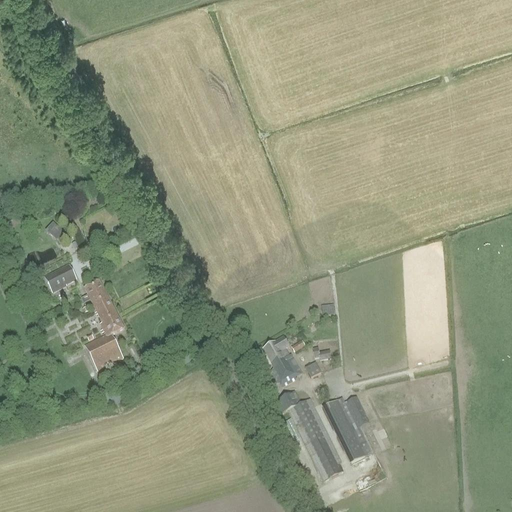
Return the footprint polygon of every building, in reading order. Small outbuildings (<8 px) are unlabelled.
[(55,223),(48,231),(59,241),(66,233),(55,223)] [(76,282),(67,265),(42,278),(51,295),(76,282)] [(82,306),(91,301),(102,324),(100,325),(103,331),(100,332),(102,335),(105,334),(106,336),(85,347),(97,372),(123,359),(112,336),(124,330),(99,281),(85,289),(89,298),(80,302),(82,306)] [(334,315),(334,306),(322,307),(323,317),(334,315)] [(290,357),(286,350),(290,348),(285,339),(275,344),(264,350),(275,370),(270,372),(277,385),(279,383),(282,388),(296,381),(295,379),(302,375),(291,356),(290,357)] [(306,347),(302,342),(291,348),(295,354),(306,347)] [(327,359),(331,358),(330,349),(310,351),(312,362),(319,361),(319,357),(326,356),(327,359)] [(311,380),(321,374),(316,363),(305,369),(311,380)] [(301,404),(294,391),(275,400),(282,414),(287,411),(322,482),(343,472),(339,465),(341,464),(310,400),(301,404)] [(259,397),(265,407),(274,402),(268,392),(259,397)] [(358,429),(346,404),(345,405),(342,399),(337,402),(322,409),(350,464),(371,454),(358,429)] [(346,404),(358,429),(369,423),(356,399),(346,404)] [(350,491),(336,496),(337,501),(351,495),(350,491)]
